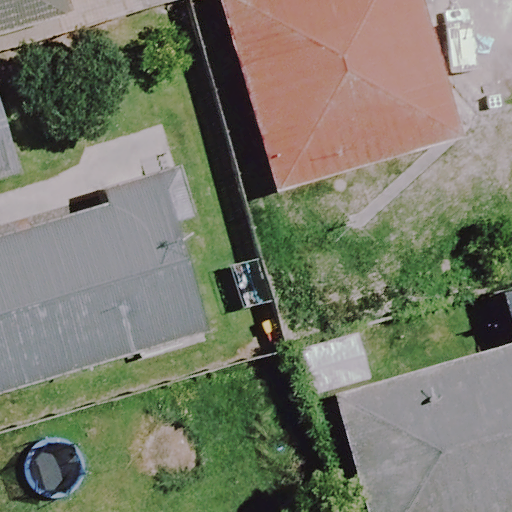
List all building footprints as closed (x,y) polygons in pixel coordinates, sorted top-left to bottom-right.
[(0,0),(0,38),(54,23),(47,0),(0,0)] [(452,145),(409,0),(211,0),(270,199),(452,145)] [(0,174),(9,172),(0,140),(0,174)] [(187,221),(167,152),(126,164),(132,186),(81,201),(88,223),(0,248),(0,395),(193,339),(160,229),(187,221)] [(352,511),(511,511),(511,351),(322,405),(352,511)]
